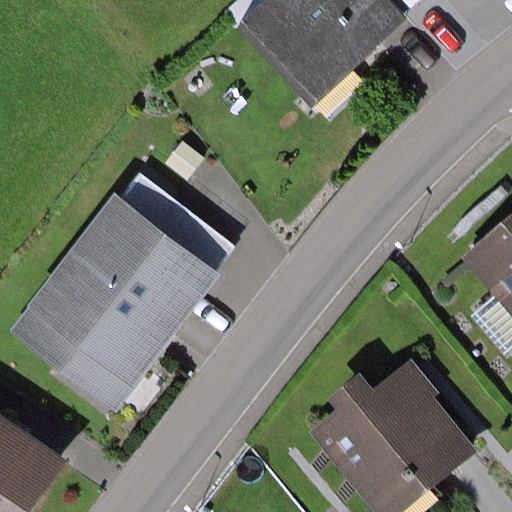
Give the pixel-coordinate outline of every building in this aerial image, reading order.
[(386,0),(276,0),(240,32),(311,111),(409,24),(386,0)] [(137,185),(24,335),(120,407),(233,256),(137,185)] [(511,234),(469,270),(511,320),(511,234)] [(350,408),(325,428),(392,511),(425,511),(444,497),(431,482),(470,450),(414,382),(406,372),(378,395),(365,379),(342,398),(350,408)] [(0,414),(0,511),(47,511),(78,466),(0,414)]
